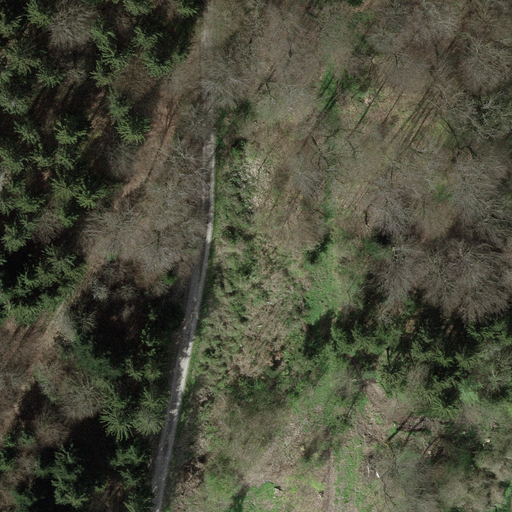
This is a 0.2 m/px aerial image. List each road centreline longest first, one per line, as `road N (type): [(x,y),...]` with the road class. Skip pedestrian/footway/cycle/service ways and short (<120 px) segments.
road 1 (track): [(157,511),(205,262),(214,0)]
road 2 (track): [(0,431),(213,21)]
